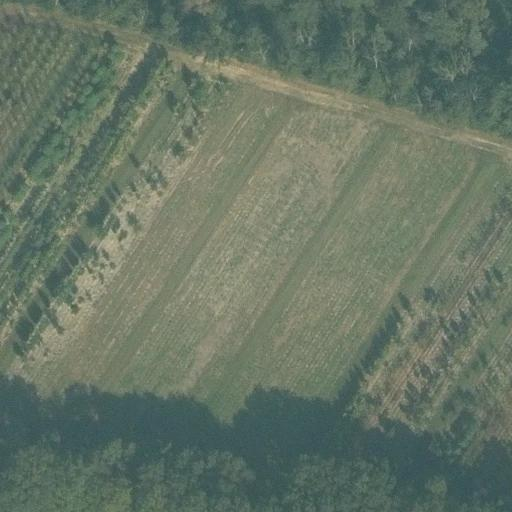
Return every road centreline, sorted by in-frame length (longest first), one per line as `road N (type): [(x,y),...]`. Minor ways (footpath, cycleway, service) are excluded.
road 1 (track): [(0,14),(17,11),(511,154)]
road 2 (track): [(0,447),(511,508)]
